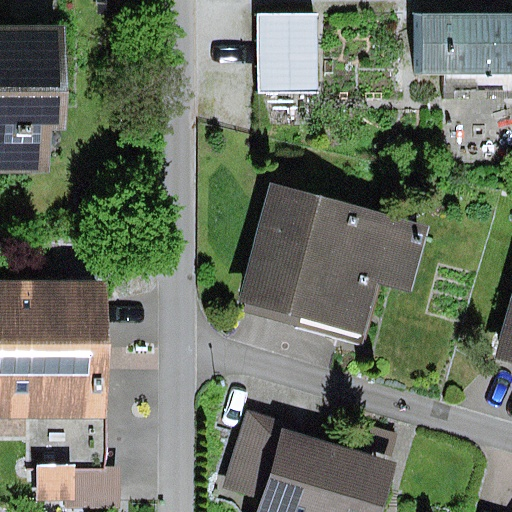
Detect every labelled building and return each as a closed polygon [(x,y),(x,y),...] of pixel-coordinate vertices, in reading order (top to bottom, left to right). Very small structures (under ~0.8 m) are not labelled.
[(318,19),(265,20),(266,94),(320,93),(318,19)] [(511,22),(429,25),(431,86),(511,84),(511,22)] [(76,36),(0,38),(0,181),(52,179),(51,140),(80,139),(76,36)] [(431,233),(275,190),(245,300),(374,335),(388,287),(414,294),(431,233)] [(116,288),(0,284),(0,393),(113,397),(116,288)] [(387,511),(403,470),(252,417),(227,489),(273,505),(270,511),(387,511)] [(64,494),(65,486),(120,495),(124,473),(47,460),(42,490),(64,494)] [(511,511),(511,503),(497,499),(492,511),(511,511)]
